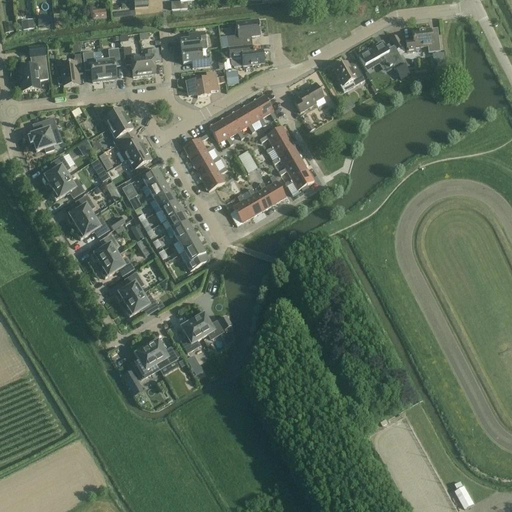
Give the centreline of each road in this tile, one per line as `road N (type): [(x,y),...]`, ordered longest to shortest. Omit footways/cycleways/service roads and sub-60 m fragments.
road 1 (residential): [(7,112),(20,172),(120,341),(192,299)]
road 2 (residential): [(283,76),(392,18),(476,5)]
road 3 (residential): [(134,96),(7,112)]
road 4 (residential): [(223,243),(159,139)]
